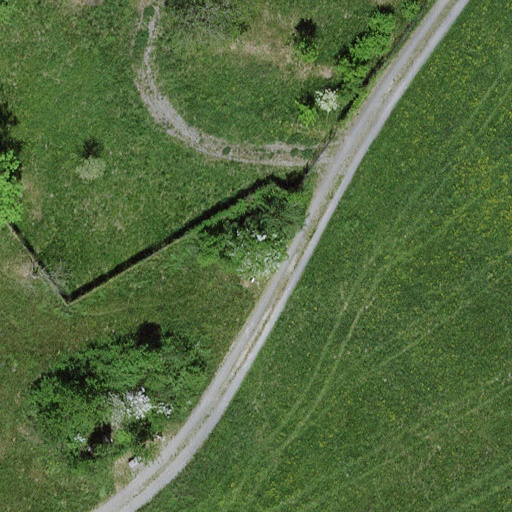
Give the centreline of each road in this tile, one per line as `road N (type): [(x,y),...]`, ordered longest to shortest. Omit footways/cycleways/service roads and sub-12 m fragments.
road 1 (residential): [(111,511),(242,359),(347,158),(450,0)]
road 2 (track): [(347,158),(189,139),(148,75),(159,0)]
